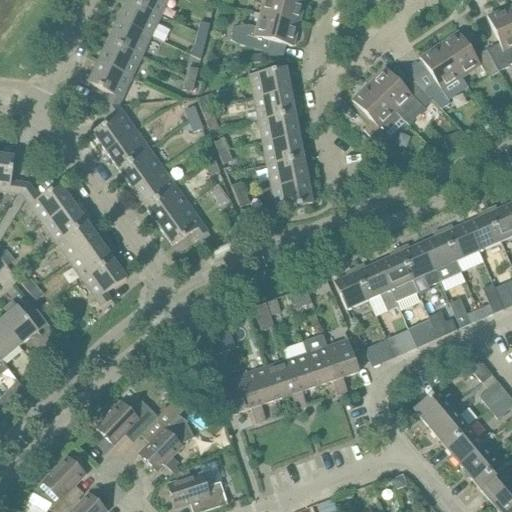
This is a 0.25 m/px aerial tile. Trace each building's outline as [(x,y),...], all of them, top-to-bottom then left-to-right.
[(127,0),(127,1),(160,17),(168,0),(127,0)] [(261,0),(263,2),(260,15),(298,25),(304,2),(295,0),(261,0)] [(127,1),(117,22),(151,38),(160,17),(127,1)] [(499,45),(486,50),(498,73),(511,66),(511,17),(508,8),(487,18),(499,45)] [(230,41),(236,46),(241,47),(261,52),(264,40),(292,48),(298,25),(260,15),(256,29),(249,27),(233,28),(230,41)] [(151,38),(117,22),(107,43),(141,58),(151,38)] [(200,23),(197,34),(194,46),(203,48),(209,26),(200,23)] [(458,33),(439,46),(460,79),(480,67),(488,79),(498,73),(486,50),(475,58),(458,33)] [(107,43),(97,63),(131,79),(141,58),(107,43)] [(460,79),(439,46),(419,59),(435,84),(423,92),(431,101),(441,111),(450,105),(441,92),(460,79)] [(118,107),(131,79),(97,63),(87,84),(110,95),(104,108),(118,107)] [(189,68),(186,79),(183,91),(192,93),(198,71),(189,68)] [(385,69),(368,86),(396,114),(412,98),(423,109),(431,101),(423,92),(414,82),(406,91),(385,69)] [(253,100),(290,93),(286,70),(266,73),(249,77),(253,100)] [(404,123),(396,114),(368,86),(351,102),(372,123),(363,131),(381,150),(390,141),(388,139),(404,123)] [(258,122),(295,115),(290,93),(253,100),(258,122)] [(214,119),(210,108),(205,97),(196,101),(205,123),(214,119)] [(136,132),(118,107),(104,108),(112,120),(92,134),(105,154),(136,132)] [(184,112),(189,123),(193,134),(202,130),(193,108),(184,112)] [(262,144),(299,137),(295,115),(258,122),(262,144)] [(477,129),(466,134),(470,142),(471,145),(482,140),(481,138),(477,129)] [(149,151),(136,132),(105,154),(119,172),(149,151)] [(267,167),(303,160),(299,137),(262,144),(267,167)] [(231,162),(227,151),(222,140),(214,144),(222,166),(231,162)] [(119,172),(132,191),(162,170),(149,151),(119,172)] [(202,155),(206,166),(210,177),(219,174),(210,152),(202,155)] [(0,193),(16,195),(23,184),(10,182),(14,158),(0,155),(0,193)] [(271,189),(307,182),(303,160),(267,167),(271,189)] [(395,160),(387,167),(390,170),(396,176),(398,175),(404,170),(395,160)] [(175,188),(162,170),(132,191),(145,209),(175,188)] [(307,182),(271,189),(276,212),(312,205),(307,182)] [(249,205),(244,194),(240,184),(231,187),(240,209),(249,205)] [(39,200),(32,189),(25,201),(43,226),(73,204),(59,185),(39,200)] [(145,209),(158,228),(188,207),(175,188),(145,209)] [(73,204),(43,226),(56,244),(86,223),(73,204)] [(511,238),(511,211),(509,205),(487,215),(500,243),(511,238)] [(195,217),(188,207),(158,228),(172,247),(192,233),(197,240),(207,233),(195,217)] [(487,215),(465,225),(478,253),(500,243),(487,215)] [(99,242),(86,223),(56,244),(69,263),(99,242)] [(456,263),(478,253),(465,225),(443,234),(456,263)] [(443,234),(422,244),(439,283),(461,274),(456,263),(443,234)] [(99,242),(69,263),(82,282),(112,260),(99,242)] [(422,244),(400,254),(412,282),(423,277),(428,288),(439,283),(422,244)] [(0,256),(0,259),(7,267),(14,261),(6,252),(0,256)] [(400,254),(378,263),(396,304),(418,294),(412,282),(400,254)] [(126,280),(112,260),(82,282),(101,308),(111,301),(106,294),(126,280)] [(398,308),(396,304),(378,263),(356,273),(368,302),(379,297),(387,313),(398,308)] [(368,302),(356,273),(333,283),(346,311),(368,302)] [(20,284),(36,302),(43,296),(28,278),(20,284)] [(511,281),(494,290),(504,311),(511,307),(511,281)] [(489,306),(477,311),(482,321),(504,311),(494,290),(492,285),(482,290),(489,306)] [(9,315),(0,322),(0,325),(19,348),(47,324),(27,300),(17,308),(13,303),(5,310),(9,315)] [(460,300),(449,305),(460,330),(482,321),(477,311),(467,316),(460,300)] [(265,304),(245,311),(248,321),(256,318),(269,314),(265,304)] [(429,320),(433,330),(438,340),(456,332),(452,322),(445,325),(441,314),(429,320)] [(0,360),(1,362),(19,348),(0,325),(0,360)] [(416,350),(426,345),(422,335),(418,326),(407,331),(416,350)] [(433,330),(422,335),(426,345),(438,340),(433,330)] [(347,341),(326,348),(342,396),(347,394),(343,379),(358,374),(347,341)] [(401,345),(390,350),(394,359),(406,354),(401,345)] [(342,396),(326,348),(306,355),(317,388),(332,383),(337,398),(342,396)] [(378,355),(383,364),(394,359),(390,350),(378,355)] [(39,371),(49,361),(42,355),(33,365),(39,371)] [(306,355),(285,362),(301,410),(306,408),(301,393),(317,388),(306,355)] [(476,358),(466,366),(482,385),(492,377),(476,358)] [(285,362),(265,369),(276,402),(291,397),(296,411),(301,410),(285,362)] [(39,371),(33,365),(24,374),(31,380),(39,371)] [(265,369),(244,376),(260,423),(266,422),(261,407),(276,402),(265,369)] [(260,423),(244,376),(223,383),(234,416),(250,410),(255,425),(260,423)] [(497,383),(481,396),(478,398),(487,410),(506,394),(497,383)] [(8,404),(17,395),(11,389),(2,399),(8,404)] [(437,391),(413,411),(429,429),(458,405),(453,398),(447,403),(437,391)] [(511,401),(506,394),(487,410),(497,421),(511,407),(511,401)] [(0,413),(8,404),(2,399),(0,400),(0,413)] [(145,432),(157,419),(141,403),(130,413),(120,404),(95,429),(113,447),(128,432),(137,440),(145,432)] [(157,419),(145,432),(153,441),(138,456),(156,473),(164,466),(169,460),(171,458),(182,447),(180,446),(193,439),(187,425),(188,424),(178,417),(184,410),(173,403),(157,419)] [(458,405),(429,429),(444,448),(468,428),(458,417),(464,412),(458,405)] [(468,428),(444,448),(459,466),(488,443),(482,436),(477,440),(468,428)] [(488,443),(459,466),(475,485),(498,465),(489,454),(494,449),(488,443)] [(50,511),(66,511),(79,500),(70,491),(85,476),(67,458),(41,484),(59,502),(50,511)] [(176,467),(178,465),(171,458),(169,460),(164,466),(176,477),(180,475),(176,467)] [(498,465),(475,485),(490,503),(511,485),(511,473),(508,477),(498,465)] [(195,504),(197,511),(208,511),(227,506),(220,484),(206,489),(201,475),(167,486),(168,490),(166,491),(170,502),(172,502),(175,511),(195,504)] [(511,511),(511,485),(490,503),(497,511),(511,511)] [(105,511),(88,495),(74,509),(71,511),(105,511)]
